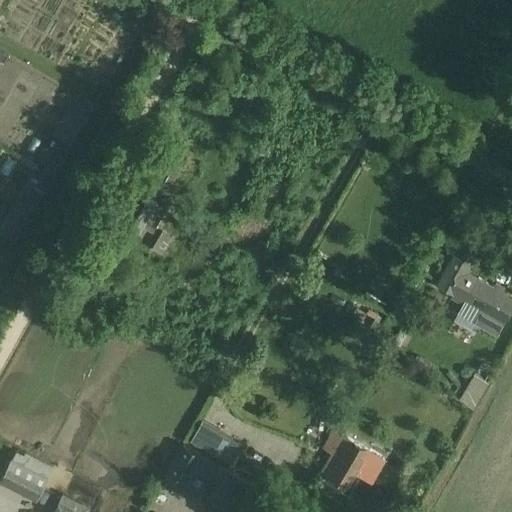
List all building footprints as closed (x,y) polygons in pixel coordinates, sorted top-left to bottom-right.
[(172,153),(155,180),(168,188),(186,162),(172,153)] [(158,203),(158,202),(135,190),(119,218),(142,231),(145,226),(153,230),(166,208),(158,203)] [(163,252),(171,239),(166,237),(168,234),(163,231),(154,247),(163,252)] [(472,291),(467,300),(481,308),(475,321),(498,334),(511,309),(511,295),(479,277),(479,278),(468,272),(482,247),(464,237),(438,284),(455,294),(461,284),(472,291)] [(410,320),(416,311),(399,301),(394,311),(410,320)] [(231,434),(202,417),(190,440),(219,456),(231,434)] [(371,449),(334,426),(322,447),(331,452),(321,469),(349,485),(371,449)] [(164,479),(181,490),(195,465),(219,480),(205,504),(219,511),(236,511),(253,484),(185,443),(164,479)] [(37,496),(50,471),(14,451),(0,477),(37,496)] [(52,511),(84,511),(88,506),(63,492),(52,511)]
